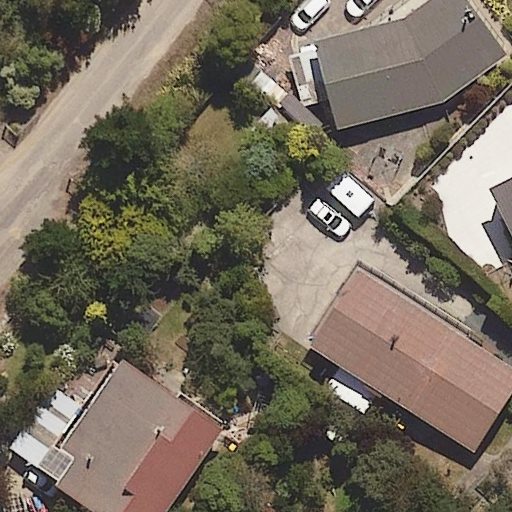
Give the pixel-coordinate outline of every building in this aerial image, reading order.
[(444,95),(508,52),(472,0),(419,0),(391,16),(316,35),(318,44),(291,51),(304,103),(333,95),(339,119),(444,95)] [(249,83),(273,100),(299,120),(309,127),(318,114),(257,70),(249,83)] [(278,149),(299,120),(273,100),(251,130),(278,149)] [(353,212),(369,194),(336,166),(321,183),(353,212)] [(511,175),(492,185),(511,226),(511,175)] [(473,446),(511,386),(511,364),(359,263),(309,337),(343,360),(326,384),(363,409),(380,384),(473,446)] [(104,511),(162,511),(226,424),(124,350),(84,404),(55,384),(11,445),(104,511)]
